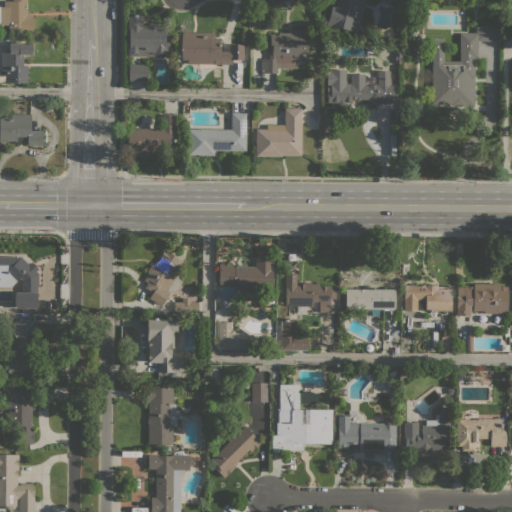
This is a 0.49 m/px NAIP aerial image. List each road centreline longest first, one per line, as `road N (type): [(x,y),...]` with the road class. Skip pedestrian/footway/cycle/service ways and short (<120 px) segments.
road 1 (tertiary): [(91,205),(75,233),(72,511)]
road 2 (tertiary): [(103,511),(106,243),(91,205)]
road 3 (primary): [(511,207),(244,206)]
road 4 (residential): [(511,500),(271,498)]
road 5 (primary): [(244,206),(91,205)]
